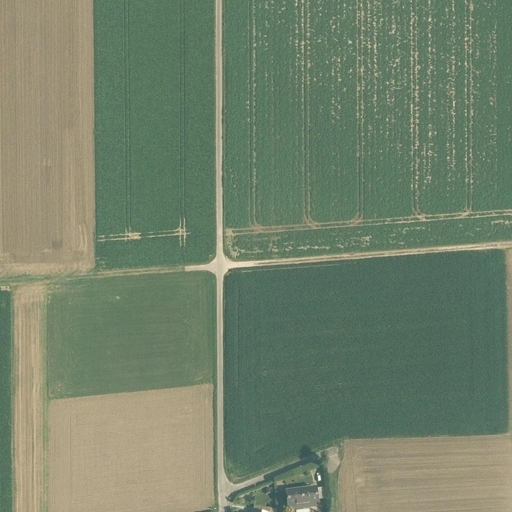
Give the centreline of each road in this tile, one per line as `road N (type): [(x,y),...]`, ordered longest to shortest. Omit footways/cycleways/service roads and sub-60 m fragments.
road 1 (track): [(511,246),(0,286)]
road 2 (track): [(218,0),(221,498)]
road 3 (residential): [(343,450),(221,498)]
